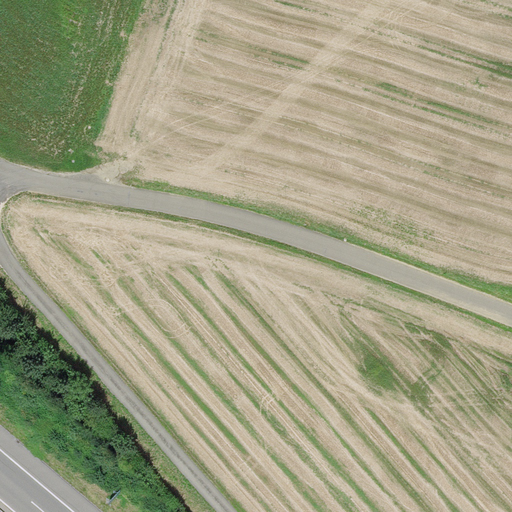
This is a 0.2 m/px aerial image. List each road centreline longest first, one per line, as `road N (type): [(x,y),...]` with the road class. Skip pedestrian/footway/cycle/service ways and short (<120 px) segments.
road 1 (unclassified): [(0,176),(254,221),(511,315)]
road 2 (unclassified): [(0,247),(227,511)]
